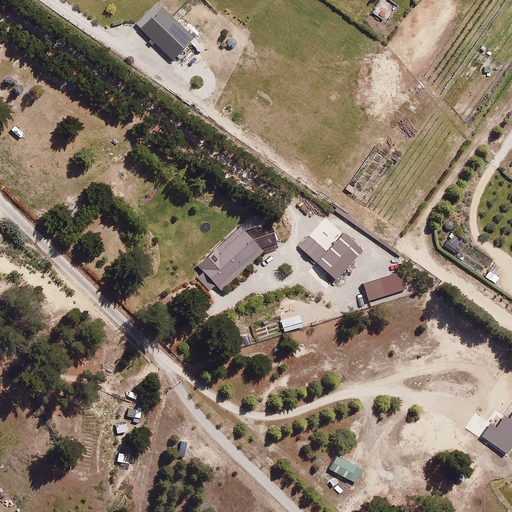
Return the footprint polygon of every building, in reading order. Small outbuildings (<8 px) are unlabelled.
[(445,227),(448,229),(452,229),(455,225),(454,221),(451,218),(446,219),(444,222),(445,227)] [(198,266),(205,273),(199,278),(210,290),(216,284),(223,291),(263,252),(238,227),(198,266)] [(310,235),(298,245),(315,263),(326,253),(310,235)] [(449,235),(441,246),(456,255),(463,244),(449,235)] [(363,470),(336,454),(327,469),(354,485),(363,470)]
